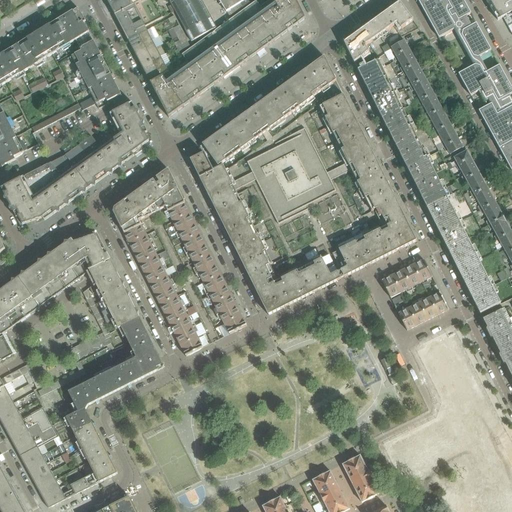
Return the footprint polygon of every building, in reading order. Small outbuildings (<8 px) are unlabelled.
[(152,0),(107,0),(108,0),(107,1),(115,13),(114,14),(128,41),(147,32),(145,28),(162,18),(152,0)] [(196,99),(269,46),(305,20),(295,0),(270,0),(259,7),(256,2),(181,56),(186,62),(171,73),(169,74),(150,84),(168,118),(196,99)] [(175,14),(200,0),(177,0),(170,5),(175,14)] [(180,23),(206,9),(200,0),(175,14),(180,23)] [(217,0),(219,2),(219,3),(220,3),(226,13),(236,7),(237,8),(238,7),(238,6),(240,4),(243,8),(250,4),(247,0),(217,0)] [(471,27),(465,17),(471,15),(462,0),(417,0),(439,39),(454,31),(474,67),(458,75),(470,97),(478,92),(484,103),(488,101),(490,105),(478,112),(511,172),(511,101),(509,96),(511,94),(511,89),(499,66),(487,73),(479,58),(491,51),(482,35),(476,24),(471,27)] [(511,13),(511,1),(509,2),(508,0),(485,0),(497,21),(503,18),(511,13)] [(413,22),(402,7),(399,3),(369,25),(378,38),(395,26),(399,32),(413,22)] [(83,23),(86,22),(78,9),(63,18),(62,16),(57,18),(59,20),(50,26),(58,39),(55,40),(61,50),(75,41),(89,33),(83,23)] [(186,33),(211,19),(206,9),(180,23),(181,25),(182,25),(186,33)] [(505,23),(511,19),(511,13),(503,18),(505,23)] [(191,42),(216,28),(211,19),(186,33),(191,42)] [(369,54),(365,48),(378,38),(369,25),(344,44),(358,71),(371,65),(365,57),(369,54)] [(58,39),(50,26),(41,32),(39,30),(35,32),(36,34),(27,40),(35,53),(37,51),(43,61),(61,50),(55,40),(58,39)] [(133,50),(151,40),(156,38),(151,29),(147,32),(128,41),(133,50)] [(103,56),(101,51),(99,52),(89,33),(75,41),(81,52),(71,57),(80,75),(92,70),(93,73),(106,66),(101,57),(103,56)] [(35,53),(27,40),(18,45),(17,44),(12,46),(13,48),(4,54),(12,67),(10,68),(16,77),(43,61),(37,51),(35,53)] [(137,59),(156,49),(151,40),(133,50),(137,59)] [(178,52),(190,46),(188,42),(176,48),(178,52)] [(389,61),(409,50),(404,42),(386,52),(387,53),(384,54),(389,61)] [(141,67),(165,55),(161,47),(156,49),(137,59),(141,67)] [(400,65),(413,57),(409,50),(389,61),(393,69),(396,67),(395,64),(396,62),(398,61),(400,65)] [(12,67),(4,54),(0,56),(0,86),(16,77),(10,68),(12,67)] [(146,76),(165,66),(170,64),(165,55),(141,67),(146,76)] [(402,73),(417,65),(413,57),(400,65),(402,68),(400,69),(402,73)] [(336,82),(324,58),(304,72),(291,82),(308,106),(315,101),(314,99),(322,92),(336,82)] [(391,86),(387,78),(382,69),(385,67),(381,60),(371,65),(358,71),(374,104),(397,92),(393,85),(391,86)] [(408,80),(421,73),(417,65),(402,73),(404,77),(406,76),(408,80)] [(121,95),(113,80),(115,79),(113,75),(111,76),(106,66),(93,73),(92,70),(80,75),(88,90),(96,105),(99,110),(110,105),(108,102),(121,95)] [(150,84),(169,74),(165,66),(146,76),(150,84)] [(63,78),(60,71),(53,74),(56,82),(63,78)] [(410,88),(425,80),(421,73),(408,80),(410,83),(408,84),(410,88)] [(47,87),(43,79),(36,83),(40,90),(47,87)] [(416,95),(429,87),(425,80),(410,88),(413,92),(414,91),(416,95)] [(284,120),(299,109),(301,111),(308,106),(291,82),(261,103),(279,127),(286,122),(284,120)] [(336,82),(322,92),(324,95),(326,93),(332,102),(343,96),(336,82)] [(40,90),(36,83),(29,86),(33,94),(40,90)] [(418,104),(434,95),(429,87),(416,95),(413,96),(410,98),(410,99),(410,100),(412,105),(416,111),(419,109),(414,101),(416,100),(418,104)] [(24,99),(20,91),(13,95),(16,102),(24,99)] [(413,125),(410,117),(407,118),(398,101),(401,100),(397,92),(374,104),(390,136),(413,125)] [(438,103),(434,95),(418,104),(421,108),(423,106),(425,110),(438,103)] [(353,115),(346,101),(343,96),(332,102),(320,108),(325,119),(322,121),(326,128),(353,115)] [(45,222),(134,157),(132,154),(149,142),(145,134),(147,133),(132,104),(132,103),(108,116),(116,133),(98,146),(91,137),(65,156),(1,189),(17,219),(19,217),(21,221),(20,221),(22,225),(42,218),(45,222)] [(255,141),(270,130),(272,132),(279,127),(261,103),(232,124),(250,148),(257,143),(255,141)] [(427,118),(442,110),(438,103),(425,110),(427,114),(425,115),(427,118)] [(12,129),(9,123),(0,105),(0,131),(2,134),(12,129)] [(446,118),(442,110),(427,118),(429,123),(431,122),(432,125),(446,118)] [(372,152),(353,115),(326,128),(330,136),(333,135),(337,143),(341,151),(338,153),(344,165),(345,166),(372,152)] [(435,134),(450,125),(446,118),(432,125),(434,129),(433,130),(435,134)] [(235,159),(233,157),(241,151),(243,153),(250,148),(232,124),(200,147),(204,154),(191,161),(206,191),(233,177),(227,165),(223,167),(219,169),(218,167),(226,162),(228,164),(235,159)] [(430,157),(426,150),(423,151),(414,133),(417,132),(413,125),(390,136),(407,169),(430,157)] [(450,125),(435,134),(433,135),(431,136),(435,144),(454,133),(450,125)] [(24,153),(16,138),(12,129),(2,134),(0,131),(0,163),(2,168),(15,161),(14,158),(24,153)] [(348,172),(345,166),(344,165),(327,174),(305,129),(298,133),(300,137),(247,163),(252,173),(235,181),(239,189),(256,181),(278,225),(284,223),(282,219),(336,192),(331,181),(348,172)] [(443,149),(458,140),(454,133),(435,144),(436,147),(439,152),(439,151),(442,150),(443,149)] [(462,148),(458,140),(443,149),(445,152),(447,151),(449,156),(462,148)] [(449,171),(471,159),(466,151),(453,159),(455,162),(451,164),(446,166),(448,169),(449,171)] [(385,179),(378,166),(372,152),(345,166),(348,172),(351,171),(357,183),(355,185),(359,193),(385,179)] [(446,189),(442,182),(439,183),(431,166),(433,164),(430,157),(407,169),(423,201),(446,189)] [(461,174),(475,167),(471,159),(449,171),(452,175),(457,171),(459,170),(461,174)] [(464,182),(479,174),(475,167),(461,174),(463,177),(456,181),(458,185),(462,183),(464,182)] [(187,207),(171,175),(168,170),(139,192),(155,214),(166,208),(169,215),(187,207)] [(483,182),(479,174),(464,182),(466,187),(468,186),(469,189),(483,182)] [(242,203),(240,199),(235,191),(239,189),(235,181),(233,177),(206,191),(222,223),(249,209),(245,202),(242,203)] [(405,218),(393,195),(385,179),(359,193),(363,201),(365,199),(372,212),(375,211),(379,218),(382,217),(387,227),(405,218)] [(472,197),(487,189),(483,182),(469,189),(471,192),(470,193),(472,197)] [(456,184),(450,187),(452,192),(459,188),(456,184)] [(462,222),(458,214),(456,215),(447,198),(449,197),(446,189),(423,201),(439,233),(462,222)] [(477,204),(491,196),(487,189),(472,197),(474,201),(475,200),(477,204)] [(139,221),(148,217),(155,214),(139,192),(112,211),(115,216),(126,237),(143,229),(139,221)] [(362,207),(356,195),(352,197),(358,209),(362,207)] [(480,212),(495,204),(491,196),(477,204),(479,207),(478,208),(480,212)] [(500,212),(495,204),(480,212),(482,216),(484,215),(486,219),(500,212)] [(173,223),(190,214),(187,207),(169,215),(173,223)] [(258,235),(250,219),(253,217),(249,209),(222,223),(238,256),(265,242),(261,234),(258,235)] [(488,227),(504,219),(500,212),(486,219),(484,220),(488,227)] [(200,234),(190,214),(173,223),(183,243),(200,234)] [(383,259),(415,243),(416,242),(405,218),(387,227),(380,230),(379,228),(370,233),(383,259)] [(494,233),(508,226),(504,219),(488,227),(490,231),(492,230),(494,233)] [(478,254),(474,246),(472,248),(463,230),(466,229),(462,222),(439,233),(455,265),(478,254)] [(496,242),(511,233),(508,226),(494,233),(496,236),(494,238),(496,242)] [(129,244),(147,236),(143,229),(126,237),(129,244)] [(344,278),(383,259),(370,233),(363,236),(364,239),(348,247),(346,244),(338,248),(339,251),(332,254),(341,271),(344,278)] [(502,248),(511,242),(511,234),(511,233),(496,242),(490,245),(492,249),(495,247),(497,251),(498,251),(502,248)] [(211,255),(200,234),(183,243),(193,264),(211,255)] [(157,256),(147,236),(129,244),(139,265),(157,256)] [(98,267),(103,265),(104,265),(104,264),(110,262),(111,262),(110,261),(111,261),(107,255),(104,256),(94,237),(74,244),(72,240),(68,243),(65,242),(65,245),(52,255),(48,254),(48,257),(44,260),(65,290),(89,272),(91,271),(91,272),(92,271),(91,271),(97,268),(98,268),(98,267)] [(272,265),(265,252),(269,250),(265,242),(238,256),(256,292),(278,282),(276,278),(275,278),(269,267),(272,265)] [(497,260),(511,252),(511,242),(502,248),(504,251),(499,254),(498,251),(497,251),(493,253),(497,260)] [(510,263),(511,261),(511,252),(497,260),(500,265),(509,260),(510,263)] [(488,280),(480,263),(479,262),(482,261),(478,254),(455,265),(471,297),(494,286),(491,279),(488,280)] [(216,265),(211,255),(193,264),(199,274),(216,265)] [(167,277),(157,256),(139,265),(150,286),(167,277)] [(341,280),(337,273),(329,257),(322,260),(321,257),(312,261),(314,264),(297,272),(296,269),(288,273),(301,300),(341,280)] [(65,290),(44,260),(42,262),(39,261),(39,264),(25,274),(22,273),(22,276),(18,279),(39,308),(65,290)] [(432,278),(424,261),(413,266),(422,283),(432,278)] [(124,288),(118,275),(117,275),(114,269),(111,262),(110,262),(104,264),(104,265),(103,265),(98,267),(98,268),(97,268),(91,271),(92,271),(91,272),(94,278),(98,285),(90,288),(93,294),(99,291),(103,299),(124,288)] [(221,275),(216,265),(199,274),(204,284),(221,275)] [(422,283),(413,266),(391,277),(400,294),(422,283)] [(268,316),(301,300),(288,273),(280,277),(281,280),(278,282),(256,292),(268,316)] [(231,296),(221,275),(204,284),(213,302),(211,303),(210,301),(207,303),(206,300),(202,302),(205,309),(214,304),(231,296)] [(172,287),(170,282),(167,277),(150,286),(155,296),(172,287)] [(400,294),(391,277),(382,282),(390,299),(392,298),(393,301),(392,301),(394,307),(405,301),(402,296),(401,296),(400,294)] [(39,308),(18,279),(16,281),(12,280),(12,283),(0,292),(0,308),(13,327),(39,308)] [(501,305),(495,294),(498,293),(494,286),(471,297),(480,315),(501,305)] [(177,297),(174,291),(172,287),(155,296),(160,306),(177,297)] [(140,319),(132,304),(124,288),(103,299),(104,301),(96,304),(101,314),(102,313),(105,318),(104,319),(106,324),(114,321),(118,330),(121,328),(140,319)] [(449,311),(440,293),(429,299),(438,316),(449,311)] [(242,316),(231,296),(214,304),(224,325),(242,316)] [(188,318),(177,297),(160,306),(170,326),(188,318)] [(438,316),(429,299),(408,310),(417,327),(438,316)] [(13,327),(0,308),(0,389),(5,387),(4,386),(1,380),(0,378),(0,362),(16,354),(7,337),(5,339),(2,335),(13,327)] [(196,313),(193,308),(187,311),(190,317),(196,313)] [(417,327),(408,310),(398,314),(407,332),(417,327)] [(511,325),(504,310),(483,320),(511,378),(511,325)] [(198,338),(189,320),(192,319),(193,321),(199,318),(196,313),(190,317),(188,318),(170,326),(181,347),(198,338)] [(247,327),(243,318),(242,316),(224,325),(230,336),(247,327)] [(156,352),(149,337),(140,319),(121,328),(137,359),(138,361),(156,352)] [(203,349),(198,338),(181,347),(186,357),(189,356),(200,351),(200,350),(203,349)] [(165,368),(156,352),(138,361),(146,378),(165,368)] [(381,361),(380,362),(385,372),(387,371),(389,376),(388,377),(393,386),(399,383),(387,358),(381,361)] [(146,378),(138,361),(137,359),(104,375),(113,394),(146,378)] [(29,374),(28,373),(25,375),(24,375),(30,385),(30,384),(33,383),(32,380),(30,377),(29,374)] [(88,406),(113,394),(104,375),(69,393),(79,413),(85,409),(86,410),(88,406)] [(0,400),(9,395),(5,387),(0,389),(0,400)] [(0,411),(14,404),(9,395),(0,400),(0,411)] [(0,420),(1,422),(19,412),(14,404),(0,411),(0,420)] [(27,428),(47,417),(43,409),(39,411),(22,419),(23,421),(6,430),(11,439),(17,436),(17,435),(28,429),(27,428)] [(102,442),(95,428),(93,424),(86,410),(85,409),(79,413),(66,419),(83,452),(102,442)] [(6,430),(23,421),(22,419),(19,412),(1,422),(6,430)] [(34,440),(54,429),(47,417),(27,428),(28,429),(17,435),(17,436),(11,439),(15,448),(22,444),(23,445),(33,439),(34,440)] [(39,449),(54,440),(58,438),(54,429),(34,440),(33,439),(23,445),(22,444),(15,448),(20,457),(38,447),(39,449)] [(118,474),(110,459),(102,442),(83,452),(94,475),(85,479),(90,489),(118,474)] [(25,465),(42,456),(39,449),(38,447),(20,457),(25,465)] [(30,474),(47,465),(42,456),(25,465),(30,474)] [(347,475),(365,466),(363,462),(360,456),(355,459),(348,462),(348,463),(342,466),(347,475)] [(34,482),(52,473),(47,465),(30,474),(34,482)] [(352,484),(370,475),(368,471),(365,466),(347,475),(352,484)] [(317,490),(335,481),(330,472),(325,474),(320,477),(318,479),(313,481),(316,487),(317,490)] [(38,490),(56,480),(52,473),(34,482),(38,490)] [(374,485),(372,480),(370,475),(352,484),(357,494),(374,485)] [(0,490),(10,485),(5,476),(0,479),(0,490)] [(90,489),(85,479),(71,486),(76,496),(90,489)] [(43,498),(60,489),(56,480),(38,490),(43,498)] [(340,490),(335,481),(317,490),(320,496),(322,500),(340,490)] [(0,501),(14,494),(10,485),(0,490),(0,501)] [(380,494),(376,488),(374,485),(357,494),(362,503),(367,501),(374,497),(380,494)] [(49,509),(76,496),(71,486),(67,488),(69,492),(63,495),(60,489),(43,498),(49,509)] [(345,500),(340,490),(322,500),(324,504),(327,510),(345,500)] [(0,511),(19,502),(14,494),(0,501),(0,509),(0,510),(0,511)] [(136,511),(130,498),(101,511),(110,511),(112,511),(111,511),(136,511)] [(278,511),(286,508),(285,507),(280,498),(275,500),(272,502),(268,504),(263,507),(264,511),(278,511)] [(345,511),(350,510),(345,500),(327,510),(328,511),(345,511)] [(19,511),(23,510),(19,502),(0,511),(19,511)]
